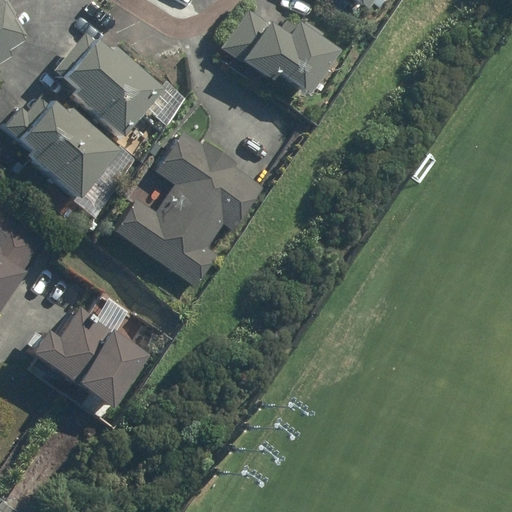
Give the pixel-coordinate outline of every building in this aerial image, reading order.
[(254,0),(247,0),(215,48),(300,104),(335,53),(254,0)] [(344,0),(366,13),(373,0),(344,0)] [(0,8),(0,53),(19,42),(0,8)] [(82,31),(37,79),(104,141),(149,94),(82,31)] [(33,98),(0,139),(0,147),(62,197),(99,151),(33,98)] [(189,290),(249,190),(167,141),(107,241),(189,290)] [(0,292),(29,248),(0,229),(0,292)] [(56,309),(22,359),(96,409),(130,359),(56,309)]
